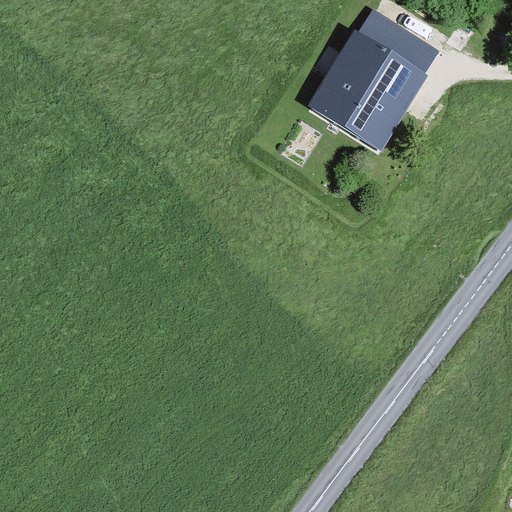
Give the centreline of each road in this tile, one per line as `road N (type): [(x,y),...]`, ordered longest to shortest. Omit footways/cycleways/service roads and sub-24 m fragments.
road 1 (secondary): [(309,511),(511,245)]
road 2 (unknown): [(511,62),(430,51),(367,19)]
